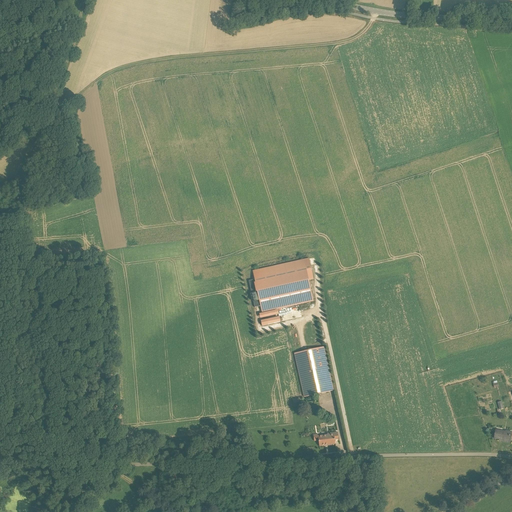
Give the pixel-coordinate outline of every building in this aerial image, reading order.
[(309,260),(251,269),(254,292),(257,292),(260,311),(313,303),(309,280),(312,279),(309,260)] [(260,318),(278,314),(277,309),(258,313),(260,318)] [(260,320),(261,326),(280,322),(278,316),(260,320)] [(333,391),(324,347),(295,354),(304,397),(333,391)] [(511,433),(511,432),(506,431),(505,432),(496,430),(494,439),(502,440),(501,441),(510,443),(511,433)] [(335,440),(339,440),(338,432),(334,433),(334,434),(319,436),(318,435),(314,435),(315,441),(319,441),(320,446),(335,444),(335,440)]
